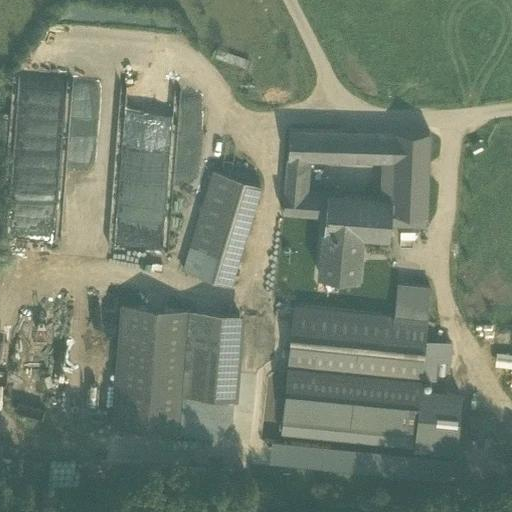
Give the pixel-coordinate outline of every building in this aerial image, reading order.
[(325,213),(327,193),(304,192),(307,157),(308,128),(289,127),(282,210),(325,213)] [(307,157),(341,158),(341,129),(308,128),(307,157)] [(356,129),(341,129),(341,158),(355,158),(356,129)] [(394,130),(356,129),(355,158),(393,159),(394,130)] [(429,131),(394,130),(393,159),(392,198),(393,199),(391,211),(424,212),(426,212),(429,131)] [(163,227),(169,139),(124,136),(121,174),(124,180),(123,193),(121,194),(123,200),(121,220),(123,224),(122,237),(129,238),(129,232),(142,233),(134,236),(137,243),(162,245),(163,227)] [(260,183),(213,169),(190,246),(236,260),(260,183)] [(323,229),(361,232),(389,235),(390,222),(391,211),(393,199),(392,198),(327,193),(325,213),(323,229)] [(424,212),(391,211),(390,222),(425,224),(424,212)] [(361,232),(323,229),(319,274),(356,277),(361,232)] [(236,260),(190,246),(183,267),(230,281),(236,260)] [(394,313),(427,316),(430,285),(397,281),(394,313)] [(188,307),(121,301),(112,421),(178,428),(188,307)] [(394,313),(293,303),(283,411),(416,424),(422,370),(425,337),(427,316),(394,313)] [(236,312),(195,308),(185,428),(219,430),(229,394),(236,312)] [(438,339),(425,337),(422,370),(435,371),(438,339)] [(23,395),(44,397),(45,390),(47,390),(49,365),(27,362),(23,395)]
